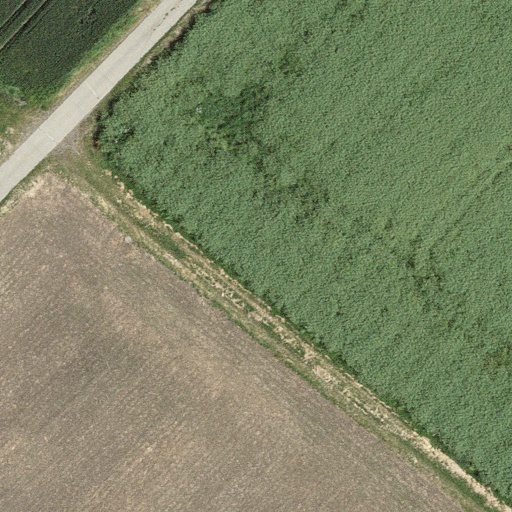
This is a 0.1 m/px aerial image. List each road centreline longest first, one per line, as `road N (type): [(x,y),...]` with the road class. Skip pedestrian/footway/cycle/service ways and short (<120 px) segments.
road 1 (track): [(0,101),(509,511)]
road 2 (track): [(0,180),(177,0)]
